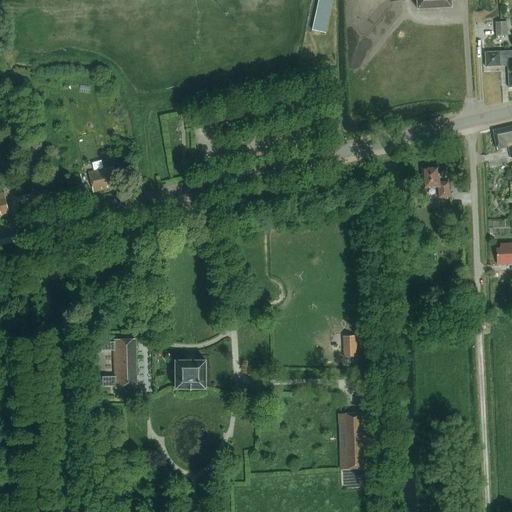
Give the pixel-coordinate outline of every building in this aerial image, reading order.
[(333,0),(319,0),(313,30),(326,33),(333,0)] [(507,21),(495,21),(496,35),(508,34),(507,21)] [(486,67),(508,66),(511,65),(511,50),(485,52),(486,67)] [(511,125),(493,130),(497,149),(508,147),(510,155),(511,159),(511,158),(511,125)] [(117,182),(121,181),(119,169),(114,170),(113,165),(89,171),(94,192),(118,186),(117,182)] [(438,185),(439,196),(450,195),(449,180),(438,181),(437,167),(424,168),(425,186),(438,185)] [(45,188),(31,191),(33,200),(47,197),(45,188)] [(1,214),(10,212),(5,192),(0,192),(0,209),(0,210),(1,214)] [(508,220),(496,218),(495,230),(507,231),(508,220)] [(511,243),(501,244),(501,248),(497,248),(498,260),(502,260),(502,264),(511,263),(511,243)] [(136,338),(114,338),(114,342),(102,342),(102,351),(114,350),(115,376),(103,376),(103,385),(115,385),(115,388),(137,387),(136,338)] [(345,339),(346,359),(358,358),(357,338),(345,339)] [(206,360),(177,360),(176,387),(206,387),(206,360)] [(368,411),(338,412),(339,423),(345,422),(346,448),(340,448),(341,469),(371,467),(368,411)]
